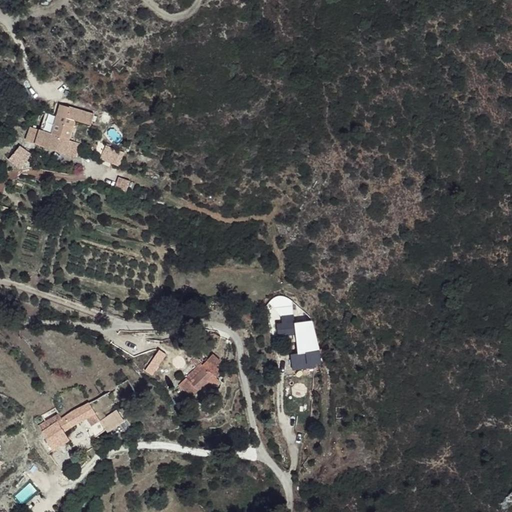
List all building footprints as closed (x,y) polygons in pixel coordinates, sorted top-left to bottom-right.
[(129,63),(123,57),(116,62),(122,68),(129,63)] [(80,110),(63,104),(62,107),(77,113),(80,110)] [(77,113),(62,107),(61,112),(78,119),(94,125),(95,120),(77,113)] [(96,116),(80,110),(77,113),(95,120),(96,116)] [(78,119),(61,112),(54,134),(72,140),(78,119)] [(41,129),(37,128),(31,133),(28,141),(36,144),(41,129)] [(54,134),(41,129),(36,144),(77,158),(79,153),(81,145),(72,140),(54,134)] [(31,154),(21,147),(16,153),(26,160),(31,154)] [(114,157),(103,152),(101,158),(112,163),(114,157)] [(113,191),(124,195),(129,180),(117,177),(113,191)] [(297,317),(292,311),(281,316),(284,323),(276,327),(281,337),(297,329),(305,346),(300,350),(306,364),(310,363),(310,352),(297,317)] [(303,314),(297,317),(310,352),(310,363),(330,353),(324,339),(321,339),(314,329),(310,323),(308,324),(303,314)] [(223,374),(209,359),(205,363),(215,374),(220,378),(223,374)] [(215,374),(205,363),(189,377),(200,390),(211,380),(209,377),(215,374)] [(126,399),(120,387),(109,395),(113,405),(126,399)] [(101,421),(92,404),(64,420),(50,427),(43,431),(55,450),(71,441),(66,433),(87,420),(92,427),(89,429),(94,437),(105,430),(101,421)] [(118,411),(101,421),(107,432),(124,422),(118,411)] [(47,421),(50,427),(64,420),(61,413),(47,421)]
